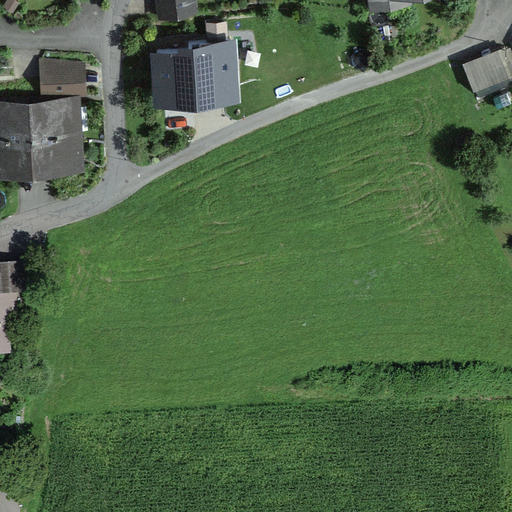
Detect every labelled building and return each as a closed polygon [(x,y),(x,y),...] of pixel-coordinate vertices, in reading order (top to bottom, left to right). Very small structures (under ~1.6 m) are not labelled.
[(197,9),(196,0),(156,0),(158,14),(197,9)] [(233,87),(228,15),(205,17),(206,29),(191,28),(152,41),(156,93),(233,87)] [(472,90),(476,88),(480,96),(511,83),(511,80),(510,74),(511,73),(511,52),(509,44),(502,47),(502,45),(461,61),(472,90)] [(85,58),(39,53),(41,90),(80,87),(81,92),(87,92),(85,58)] [(465,93),(454,64),(443,69),(454,97),(465,93)] [(81,92),(80,87),(41,90),(31,91),(36,161),(85,157),(81,92)] [(0,163),(36,161),(31,91),(0,93),(0,163)] [(479,140),(474,127),(455,134),(460,148),(479,140)] [(32,256),(0,258),(0,292),(7,292),(9,309),(18,308),(17,288),(34,287),(32,256)] [(0,350),(12,349),(9,309),(7,292),(0,292),(0,350)]
